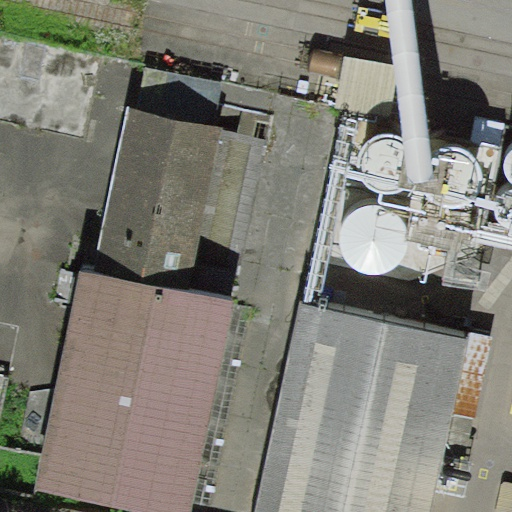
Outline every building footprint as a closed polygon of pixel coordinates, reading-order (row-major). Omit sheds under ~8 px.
[(143,63),(0,30),(0,121),(123,149),(134,106),(143,63)] [(57,378),(34,490),(136,511),(193,511),(261,131),(134,106),(123,149),(98,264),(76,256),(57,378)] [(406,182),(412,173),(415,163),(414,153),(410,143),(403,135),(394,130),(383,128),(373,129),(363,134),(356,142),(351,151),(350,162),(352,173),(358,182),(367,188),(377,192),(388,192),(398,189),(406,182)] [(475,194),(481,185),(484,175),(483,164),(479,154),(472,147),(463,141),(453,139),(442,141),(432,146),(425,153),(420,163),(419,174),(422,184),(428,193),(436,200),(446,204),(457,204),(467,200),(475,194)] [(511,139),(507,144),(503,151),(501,159),(502,167),(506,174),(511,179),(511,139)] [(511,183),(510,184),(503,187),(497,192),(493,199),(491,206),(492,214),(496,221),(502,226),(509,229),(511,229),(511,183)] [(405,216),(397,207),(387,201),(376,199),(364,200),(354,206),(345,214),(340,225),(339,236),(341,248),(348,258),(357,265),(368,270),(380,270),(391,266),(400,259),(407,250),(410,238),(410,227),(405,216)] [(431,511),(466,342),(304,310),(263,511),(431,511)] [(0,483),(34,490),(57,378),(0,366),(0,483)]
